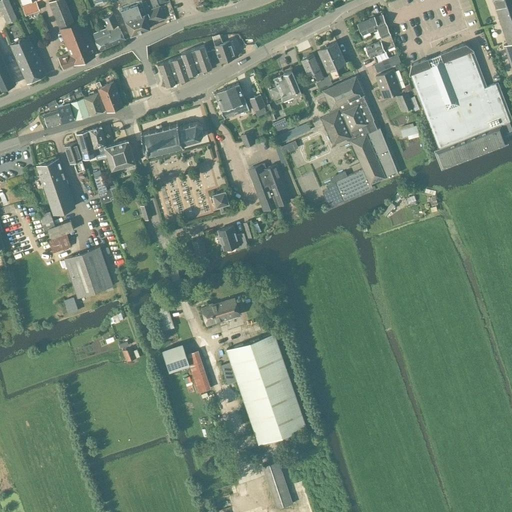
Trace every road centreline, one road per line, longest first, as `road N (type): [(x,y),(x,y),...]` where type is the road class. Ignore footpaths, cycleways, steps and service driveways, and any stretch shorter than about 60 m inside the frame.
road 1 (track): [(235,511),(243,480),(161,238)]
road 2 (tertiary): [(159,102),(334,14)]
road 3 (tertiary): [(0,146),(159,102)]
road 4 (unclassified): [(0,101),(136,41)]
road 5 (unclassified): [(136,41),(264,0)]
